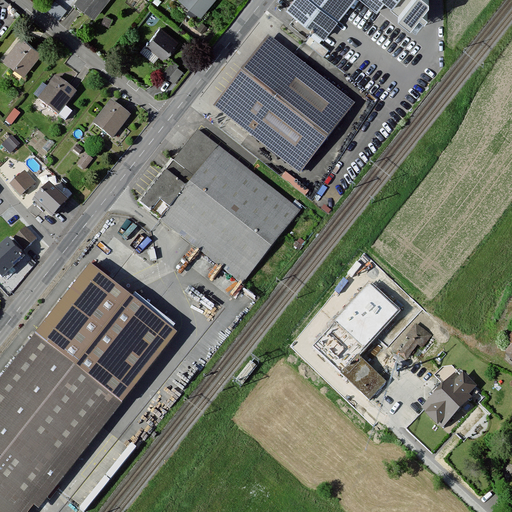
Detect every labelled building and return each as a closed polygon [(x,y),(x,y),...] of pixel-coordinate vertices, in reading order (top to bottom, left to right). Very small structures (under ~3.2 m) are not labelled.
[(112,0),(79,0),(76,4),(96,20),(112,0)] [(218,0),(180,0),(204,19),(218,0)] [(296,0),(287,11),(323,40),(354,0),(365,0),(375,7),(379,0),(384,0),(397,10),(405,0),(296,0)] [(66,11),(54,2),(46,11),(59,20),(66,11)] [(420,29),(433,15),(430,11),(416,26),(420,29)] [(112,20),(105,16),(101,24),(108,27),(112,20)] [(181,45),(161,30),(148,47),(168,62),(181,45)] [(352,102),(266,34),(211,104),(297,172),(352,102)] [(43,56),(21,39),(4,61),(25,78),(43,56)] [(185,73),(172,63),(163,74),(175,84),(185,73)] [(77,95),(56,79),(38,101),(59,118),(77,95)] [(113,103),(94,127),(114,142),(132,118),(113,103)] [(298,210),(195,128),(137,201),(240,283),(298,210)] [(24,176),(13,187),(23,197),(34,185),(24,176)] [(51,191),(37,209),(56,224),(70,207),(51,191)] [(27,229),(14,240),(26,253),(38,242),(27,229)] [(10,244),(0,252),(0,278),(5,285),(29,264),(10,244)] [(0,511),(18,511),(165,326),(87,265),(0,375),(0,511)] [(411,360),(430,330),(415,321),(396,351),(411,360)] [(511,336),(511,341),(501,353),(511,362),(511,330),(509,334),(511,336)] [(368,399),(386,381),(356,353),(339,372),(368,399)] [(455,379),(426,411),(443,427),(473,395),(455,379)]
